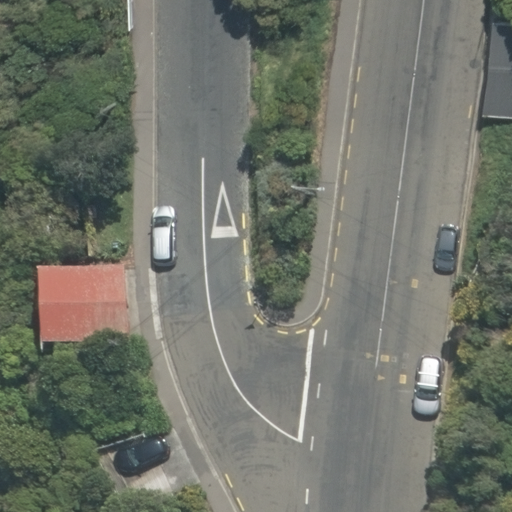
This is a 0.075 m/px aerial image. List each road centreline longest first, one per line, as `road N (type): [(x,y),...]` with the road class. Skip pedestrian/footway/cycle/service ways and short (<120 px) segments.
road 1 (residential): [(199,0),(201,272),(230,371),(354,493)]
road 2 (tertiary): [(425,0),(354,493)]
